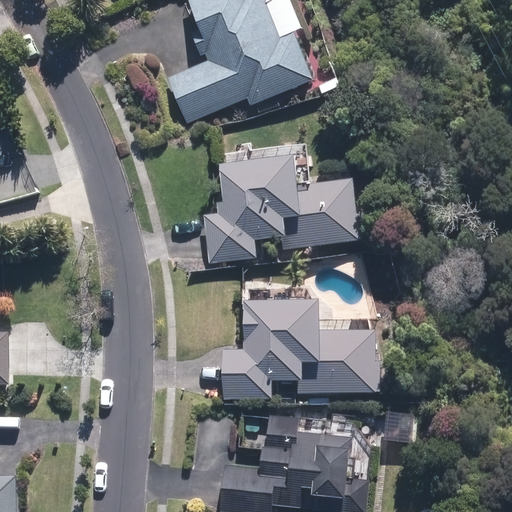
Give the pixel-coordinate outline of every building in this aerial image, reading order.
[(195,0),(206,27),(199,30),(211,60),(175,74),(194,124),(253,97),(257,106),(325,77),(305,29),(316,25),(305,0),(195,0)] [(0,188),(14,187),(9,152),(4,152),(2,136),(0,135),(0,188)] [(252,150),(251,143),(243,144),(243,150),(223,152),(224,164),(219,165),(223,204),(216,204),(217,214),(203,216),(208,264),(257,259),(255,244),(266,243),(267,251),(359,241),(353,179),(310,183),(306,145),(252,150)] [(321,297),(252,299),(251,347),(230,349),(231,399),(282,399),(282,378),(305,377),(305,393),(389,392),(388,358),(384,358),(383,328),(351,328),(351,310),(343,309),(343,293),(321,293),(321,297)] [(0,384),(15,385),(15,332),(0,332),(0,384)] [(310,430),(311,416),(274,414),(272,465),(231,464),(230,511),(245,511),(279,511),(280,503),(367,511),(376,511),(379,476),(372,476),(372,433),(310,430)] [(0,511),(22,511),(22,474),(0,474),(0,511)]
